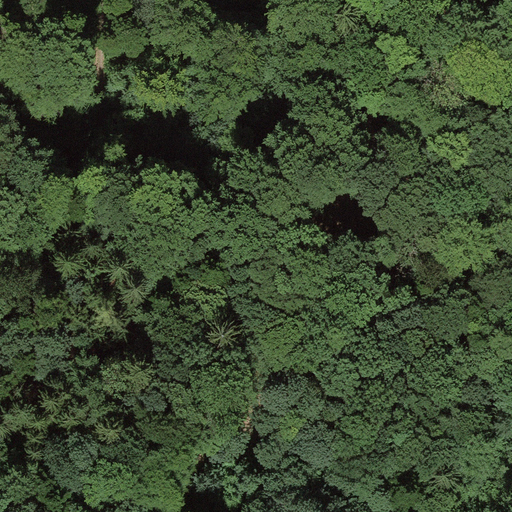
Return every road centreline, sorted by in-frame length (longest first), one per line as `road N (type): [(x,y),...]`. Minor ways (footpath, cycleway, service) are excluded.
road 1 (track): [(511,23),(475,43),(345,158),(285,228),(236,388),(168,511)]
road 2 (track): [(3,511),(89,226),(104,0)]
